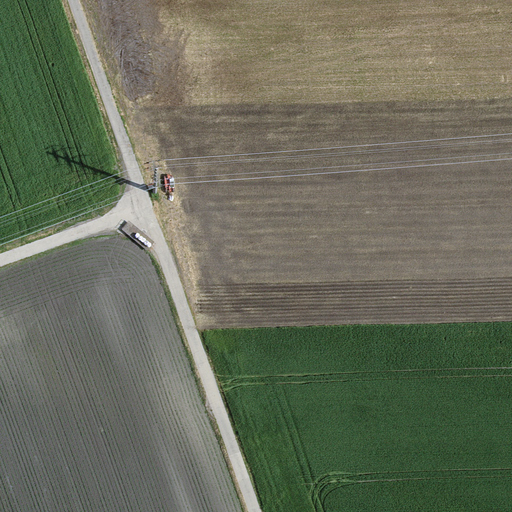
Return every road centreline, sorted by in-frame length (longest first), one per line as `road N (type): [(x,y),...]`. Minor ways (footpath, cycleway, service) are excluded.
road 1 (track): [(253,511),(73,0)]
road 2 (track): [(146,208),(0,260)]
